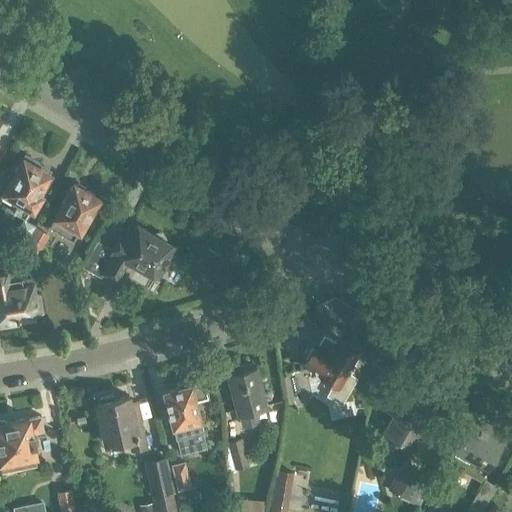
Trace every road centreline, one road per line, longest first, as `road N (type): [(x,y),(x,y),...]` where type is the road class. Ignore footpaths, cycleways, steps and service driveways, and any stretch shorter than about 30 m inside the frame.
road 1 (residential): [(327,261),(0,70)]
road 2 (residential): [(0,376),(214,325),(289,293),(327,261)]
road 3 (residential): [(511,367),(327,261)]
